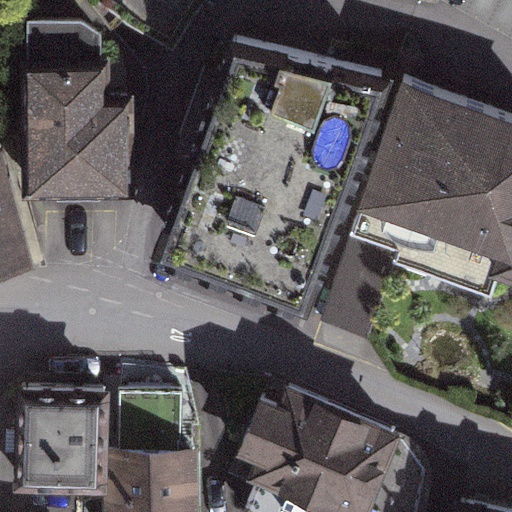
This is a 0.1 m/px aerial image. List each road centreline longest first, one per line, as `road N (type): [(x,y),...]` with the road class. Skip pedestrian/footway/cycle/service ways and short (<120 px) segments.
road 1 (residential): [(135,317),(429,410),(511,456)]
road 2 (residential): [(225,0),(187,56),(135,317)]
road 3 (residential): [(0,324),(135,317)]
